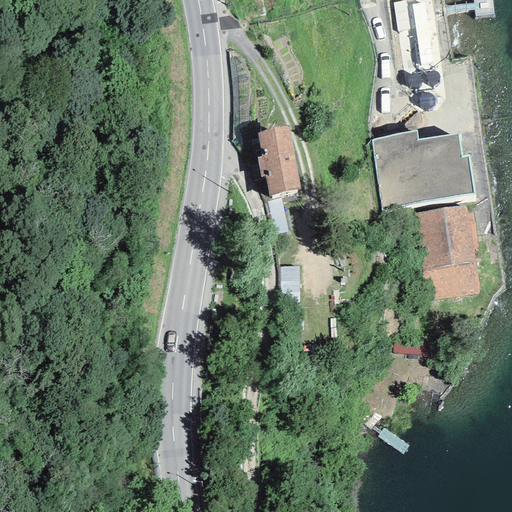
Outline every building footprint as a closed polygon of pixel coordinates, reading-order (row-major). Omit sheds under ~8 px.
[(436,0),(388,0),(393,33),(440,26),(436,0)] [(269,197),(300,189),(288,126),(257,133),(261,157),(257,158),(260,177),(264,176),(269,197)] [(371,141),(382,213),(410,205),(473,194),(467,155),(462,157),(459,135),(418,140),(417,132),(371,141)] [(427,301),(479,293),(472,253),(467,214),(465,205),(413,213),(427,301)] [(467,214),(472,253),(478,252),(472,213),(467,214)] [(300,303),(301,266),(281,265),(280,302),(300,303)]
